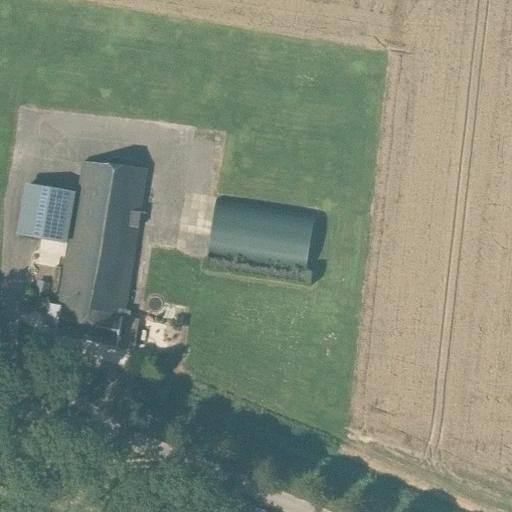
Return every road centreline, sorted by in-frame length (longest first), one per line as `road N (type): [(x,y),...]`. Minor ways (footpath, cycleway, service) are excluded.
road 1 (unclassified): [(304,511),(124,437),(0,406)]
road 2 (track): [(165,411),(395,511)]
